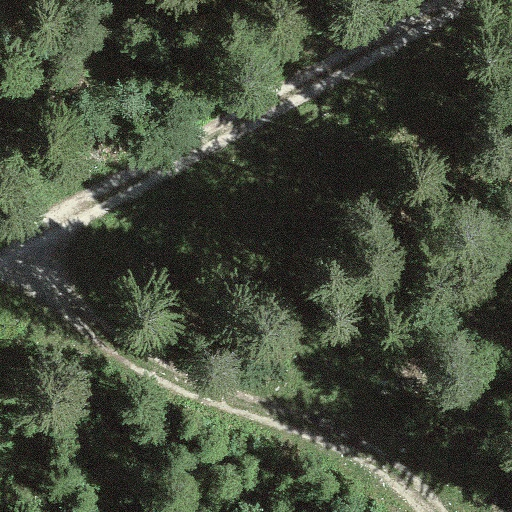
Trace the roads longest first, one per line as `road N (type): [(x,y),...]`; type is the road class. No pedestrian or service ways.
road 1 (track): [(0,257),(447,0)]
road 2 (track): [(28,243),(131,362),(257,405),(403,480),(430,511)]
